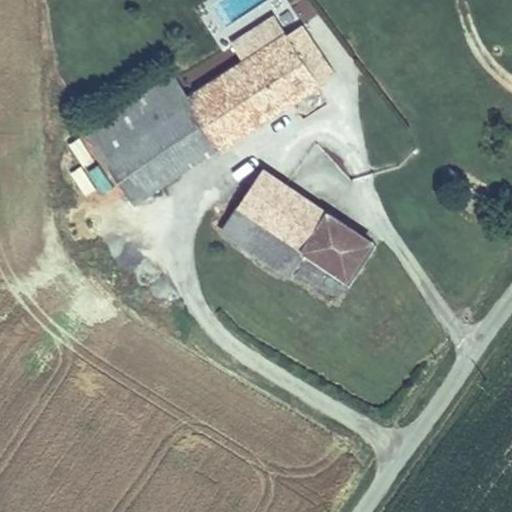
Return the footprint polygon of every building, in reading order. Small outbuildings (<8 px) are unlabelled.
[(321,30),(190,109),(217,154),(348,74),(321,30)] [(129,207),(217,154),(190,109),(170,76),(82,129),(129,207)] [(68,147),(85,169),(96,160),(79,138),(68,147)] [(89,171),(98,196),(112,190),(103,166),(89,171)] [(240,210),(312,257),(333,225),(261,177),(240,210)] [(240,210),(234,218),(306,266),(312,257),(240,210)] [(306,266),(234,218),(222,236),(295,283),(306,266)] [(333,225),(312,257),(350,283),(371,250),(333,225)]
